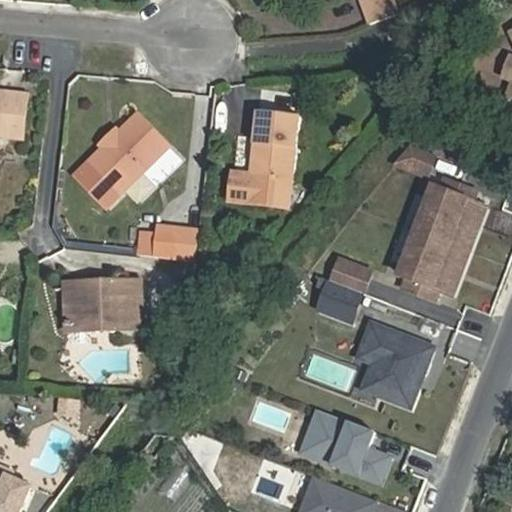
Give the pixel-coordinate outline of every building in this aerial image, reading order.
[(400,14),(395,0),(359,0),(369,26),(400,14)] [(511,62),(510,61),(502,82),(511,85),(511,62)] [(0,140),(23,142),(27,100),(0,97),(0,140)] [(233,174),(231,200),(286,204),(288,180),(296,181),(302,114),(258,111),(256,143),(261,143),(260,152),(255,151),(253,176),(233,174)] [(95,162),(82,174),(82,177),(111,206),(125,193),(173,147),(142,115),(123,134),(123,148),(109,148),(95,162)] [(120,130),(105,144),(109,148),(123,148),(123,134),(120,130)] [(238,136),(235,168),(250,170),(253,137),(238,136)] [(398,161),(429,174),(438,153),(413,143),(398,161)] [(478,209),(470,206),(474,196),(443,184),(440,194),(432,191),(415,233),(467,253),(474,234),(469,232),(478,209)] [(469,232),(474,234),(483,211),(478,209),(469,232)] [(199,263),(202,234),(162,230),(161,235),(144,233),(141,258),(199,263)] [(459,271),(467,253),(415,233),(399,275),(407,278),(403,288),(433,299),(437,290),(446,293),(455,270),(459,271)] [(371,274),(341,262),(333,283),(363,295),(371,274)] [(450,295),(459,271),(455,270),(446,293),(450,295)] [(102,293),(66,294),(67,333),(144,331),(143,283),(102,284),(102,293)] [(65,285),(66,294),(102,293),(102,284),(65,285)] [(434,349),(373,325),(360,359),(374,365),(388,370),(378,396),(411,409),(434,349)] [(374,365),(364,391),(378,396),(388,370),(374,365)] [(72,401),(57,399),(56,415),(70,416),(72,401)] [(376,434),(318,412),(302,455),(381,485),(392,459),(370,450),(376,434)] [(0,510),(4,511),(20,511),(32,484),(11,475),(13,470),(0,464),(0,510)] [(373,511),(377,503),(316,479),(302,511),(373,511)]
